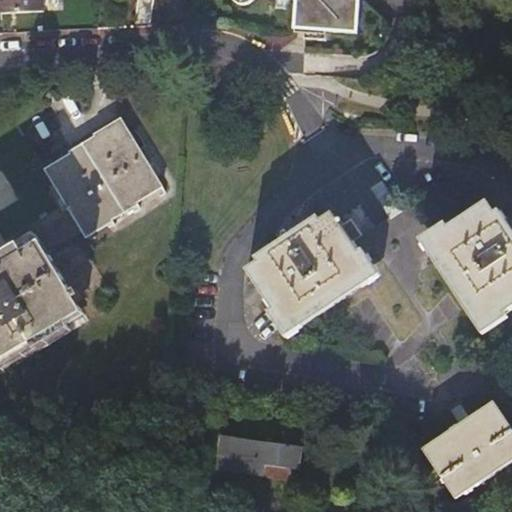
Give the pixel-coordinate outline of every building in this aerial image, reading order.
[(44,14),(43,0),(0,0),(1,16),(44,14)] [(276,0),(297,1),(294,31),(305,31),(326,33),(357,35),(360,0),(359,0),(276,0)] [(326,33),(305,31),(304,41),(326,42),(326,33)] [(26,258),(0,273),(0,369),(87,316),(79,304),(85,300),(81,294),(75,297),(50,255),(105,221),(110,229),(116,225),(112,217),(131,205),(136,213),(142,209),(137,201),(157,189),(162,197),(167,194),(126,126),(50,173),(70,206),(15,240),(26,258)] [(300,324),(340,297),(391,371),(480,314),(488,325),(511,310),(511,230),(500,213),(496,216),(488,204),(482,208),(473,193),(429,221),(415,201),(352,244),(341,228),(347,224),(343,217),(337,221),(334,216),(322,224),(319,220),(258,261),(261,265),(249,273),(285,327),(297,319),(300,324)] [(511,428),(495,404),(425,451),(457,499),(511,461),(511,428)] [(186,421),(184,451),(199,451),(200,421),(186,421)] [(278,446),(219,439),(216,470),(264,475),(265,467),(298,471),(300,451),(278,446)]
